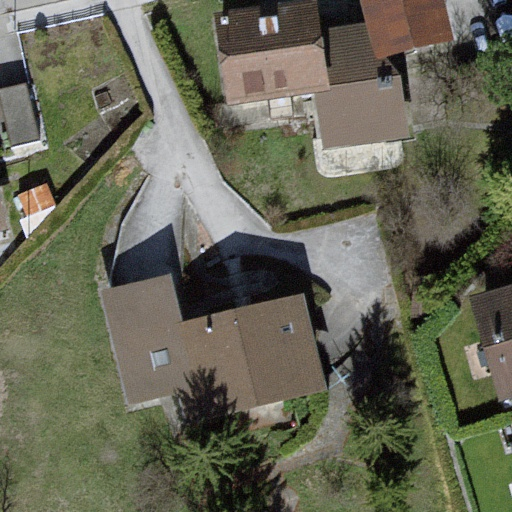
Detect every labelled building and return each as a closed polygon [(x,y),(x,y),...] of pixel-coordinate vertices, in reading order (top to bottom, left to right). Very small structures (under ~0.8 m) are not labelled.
[(430,0),(347,0),(356,27),(367,61),(374,59),(442,46),(430,0)] [(302,6),(197,17),(217,107),(305,96),(303,37),(302,6)] [(356,27),(303,37),(314,152),(395,141),(374,59),(367,61),(356,27)] [(29,74),(0,80),(0,138),(42,129),(29,74)] [(157,281),(89,294),(124,412),(181,394),(174,323),(157,281)] [(511,286),(455,302),(485,407),(511,398),(511,286)] [(297,300),(174,323),(181,394),(184,426),(319,396),(297,300)] [(511,448),(502,451),(511,492),(511,448)]
